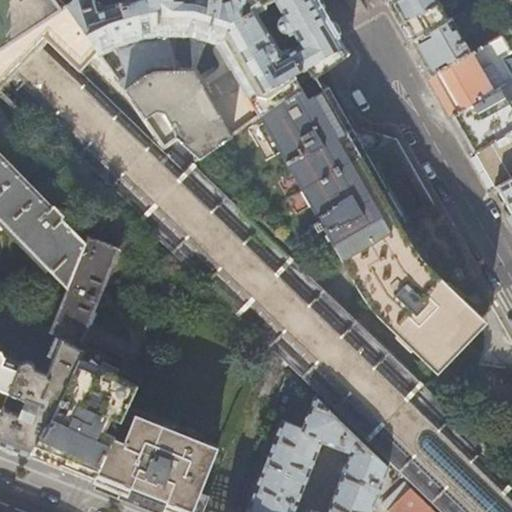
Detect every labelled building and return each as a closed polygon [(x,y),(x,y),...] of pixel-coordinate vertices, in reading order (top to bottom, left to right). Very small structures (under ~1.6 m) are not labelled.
[(72,0),(73,2),(66,7),(101,56),(118,46),(128,75),(119,81),(120,83),(155,72),(157,0),(72,0)] [(349,52),(341,39),(318,0),(157,0),(155,72),(120,83),(145,119),(156,112),(171,115),(172,119),(174,122),(177,122),(179,127),(176,129),(177,139),(198,158),(256,117),(299,88),(291,76),(305,68),(309,75),(307,76),(310,80),(323,70),(349,52)] [(386,0),(391,9),(404,31),(410,42),(445,20),(432,0),(386,0)] [(511,0),(464,0),(464,9),(509,28),(511,25),(511,0)] [(445,20),(410,42),(421,61),(430,77),(468,54),(451,25),(456,22),(452,16),(445,20)] [(468,54),(430,77),(440,94),(452,115),(510,80),(498,59),(508,53),(498,35),(468,54)] [(338,97),(323,70),(310,80),(299,88),(256,117),(198,158),(196,159),(289,249),(321,230),(352,284),(361,298),(368,307),(373,312),(376,317),(431,369),(491,305),(479,284),(441,218),(434,205),(406,224),(373,166),(367,155),(379,148),(382,135),(355,127),(338,97)] [(510,80),(452,115),(463,134),(473,152),(511,128),(511,80),(511,79),(510,80)] [(0,224),(67,288),(85,244),(59,218),(62,216),(51,206),(48,208),(0,162),(0,148),(14,134),(0,112),(0,224)] [(511,128),(473,152),(483,169),(493,187),(511,176),(511,128)] [(172,143),(168,138),(162,143),(165,147),(172,143)] [(511,176),(493,187),(511,220),(511,176)] [(76,348),(118,248),(89,236),(85,244),(67,288),(49,333),(76,348)] [(26,336),(0,319),(0,331),(22,345),(26,336)] [(63,395),(79,360),(82,352),(76,348),(49,333),(42,343),(57,349),(46,373),(34,368),(32,362),(25,359),(20,362),(5,395),(26,404),(21,415),(1,407),(0,409),(0,445),(8,449),(28,457),(63,395)] [(38,344),(26,336),(22,345),(32,352),(38,344)] [(0,392),(5,395),(20,362),(16,360),(6,357),(3,350),(0,348),(0,409),(1,407),(0,406),(0,392)] [(63,395),(69,397),(63,412),(57,409),(28,457),(61,470),(92,482),(110,442),(116,430),(107,426),(114,412),(122,416),(136,384),(114,375),(116,371),(101,365),(99,368),(79,360),(63,395)] [(283,395),(296,401),(300,390),(289,379),(283,395)] [(299,429),(281,422),(245,511),(368,511),(381,482),(387,484),(390,476),(384,474),(386,469),(312,399),(299,429)] [(141,502),(166,511),(202,511),(206,503),(197,499),(216,453),(198,446),(186,441),(185,441),(175,437),(131,419),(120,446),(110,442),(92,482),(141,502)] [(431,511),(401,484),(379,506),(385,511),(431,511)]
